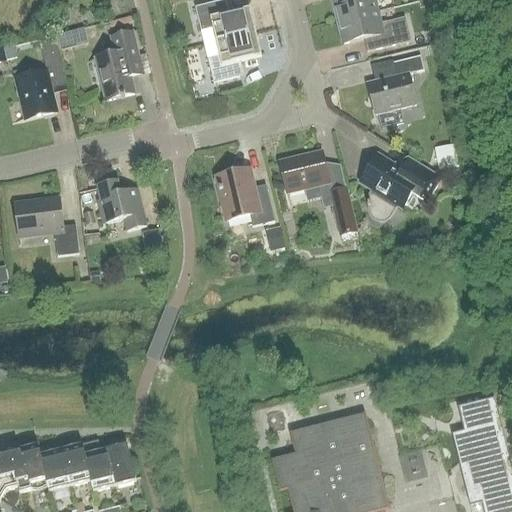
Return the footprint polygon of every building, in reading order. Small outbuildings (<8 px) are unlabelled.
[(331,0),(337,23),(377,13),(373,0),(331,0)] [(221,2),(194,9),(200,33),(212,30),(215,44),(255,34),(249,10),(224,16),(221,2)] [(380,25),(377,13),(337,23),(343,46),(363,41),(366,54),(410,44),(404,19),(380,25)] [(71,33),(55,37),(59,53),(75,49),(71,33)] [(131,81),(143,78),(132,34),(111,40),(115,56),(95,61),(105,103),(134,96),(131,81)] [(255,34),(215,44),(219,58),(207,61),(213,85),(239,79),(236,64),(261,58),(255,34)] [(25,122),(57,115),(51,90),(67,86),(58,47),(41,51),(46,73),(15,80),(25,122)] [(14,49),(0,51),(0,64),(17,61),(14,49)] [(408,76),(424,73),(420,58),(393,65),(396,79),(367,86),(375,117),(416,107),(408,76)] [(287,195),(329,186),(321,154),(279,164),(287,195)] [(455,154),(435,158),(438,173),(458,169),(455,154)] [(362,186),(372,192),(369,198),(368,213),(370,218),(374,223),(379,225),(385,225),(390,221),(401,204),(405,206),(411,196),(426,206),(442,180),(414,163),(406,176),(378,158),(362,186)] [(252,229),(274,223),(266,192),(255,195),(249,172),(216,179),(227,222),(249,217),(252,229)] [(117,183),(96,188),(100,203),(98,206),(102,224),(106,226),(124,222),(126,234),(146,229),(137,191),(120,195),(117,183)] [(339,237),(356,233),(345,190),(329,194),(339,237)] [(57,259),(79,256),(75,227),(63,229),(59,202),(15,207),(19,239),(54,235),(57,259)] [(280,229),(269,231),(274,253),(285,250),(280,229)] [(463,433),(451,436),(469,508),(481,506),(482,511),(511,511),(511,472),(494,400),(457,409),(463,433)] [(382,511),(386,510),(363,417),(291,435),(296,456),(273,462),(281,492),(289,490),(294,511),(382,511)] [(0,511),(0,502),(6,492),(18,489),(19,495),(47,488),(48,494),(90,483),(93,494),(136,483),(127,447),(85,457),(82,447),(40,457),(38,447),(0,456),(0,511)]
